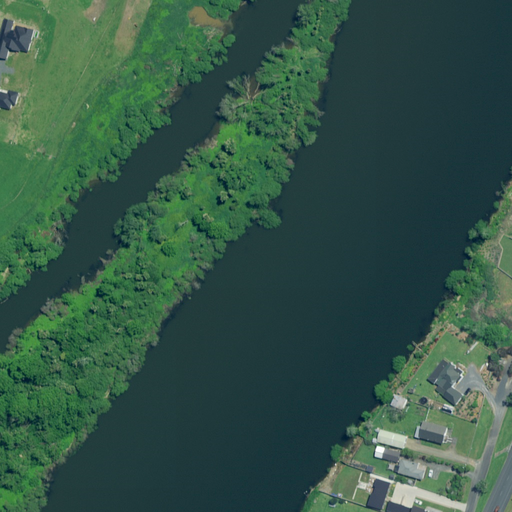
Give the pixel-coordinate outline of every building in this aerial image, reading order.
[(461,383),(465,377),(463,376),(465,373),(459,368),(453,363),(449,368),(443,364),(434,375),(439,378),(436,382),(449,392),(446,396),(458,405),(465,396),(454,387),(459,381),(461,383)] [(422,439),(423,438),(446,444),(448,436),(446,436),(449,427),(426,421),(424,427),(420,426),(417,436),(417,438),(422,439)] [(379,436),(378,438),(376,437),(374,442),(380,444),(380,442),(406,449),(409,437),(383,430),(381,437),(379,436)] [(403,453),(387,449),(385,458),(400,463),(403,453)] [(376,467),(354,460),(352,465),(375,472),(376,467)] [(421,465),(403,460),(400,473),(424,480),(428,466),(421,465)]
